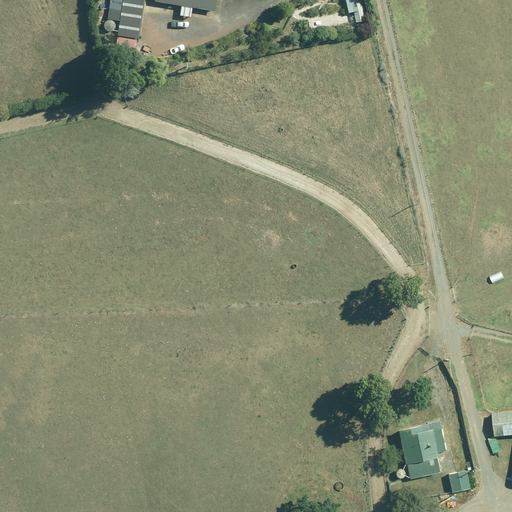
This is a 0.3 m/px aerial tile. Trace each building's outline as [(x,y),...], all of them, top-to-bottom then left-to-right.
[(143,41),(149,0),(124,0),(120,37),(143,41)] [(155,0),(155,3),(182,7),(180,17),(192,19),(193,8),(216,11),(217,0),(155,0)] [(482,369),(472,372),(475,385),(485,382),(482,369)] [(511,411),(494,413),(496,436),(511,434),(511,411)] [(443,422),(400,431),(410,479),(442,472),(438,455),(449,452),(443,422)] [(468,469),(448,474),(453,494),(473,489),(468,469)]
